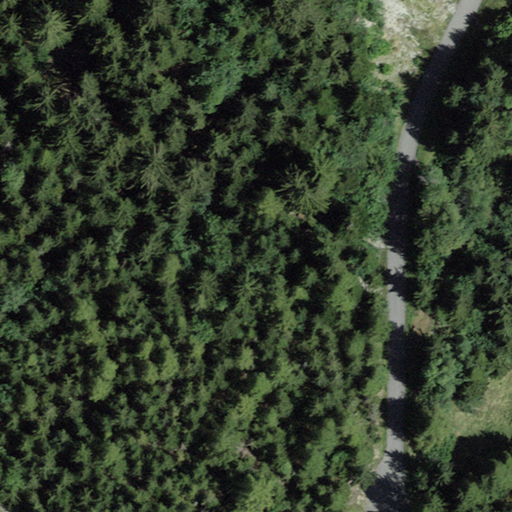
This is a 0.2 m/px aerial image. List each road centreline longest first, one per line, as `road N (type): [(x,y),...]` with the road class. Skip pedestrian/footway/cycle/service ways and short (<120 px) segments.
road 1 (track): [(389,511),(391,243),(400,158),(467,0)]
road 2 (track): [(388,387),(478,201),(511,160)]
